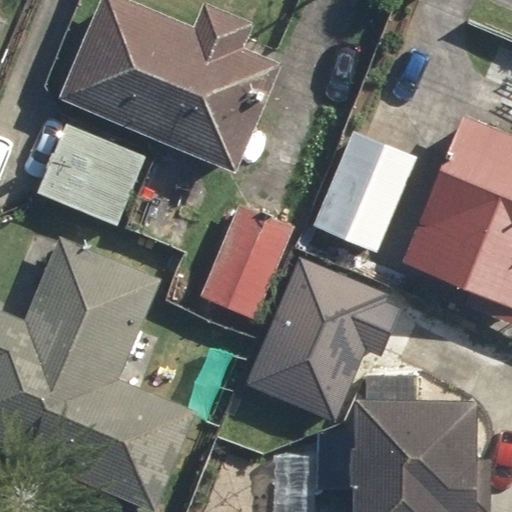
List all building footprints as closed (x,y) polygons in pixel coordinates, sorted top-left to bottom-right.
[(211,0),(202,22),(148,0),(108,0),(69,95),(246,168),(292,60),(252,43),(263,17),(220,0),(211,0)] [(511,127),(472,111),(411,257),(511,298),(511,127)] [(153,153),(75,120),(45,191),(123,224),(153,153)] [(427,152),(361,125),(320,222),(386,250),(427,152)] [(301,223),(246,200),(206,294),(261,317),(301,223)] [(170,275),(67,232),(31,317),(0,304),(0,442),(162,510),(205,408),(128,375),(170,275)] [(309,253),(255,380),(342,417),(373,345),(389,352),(409,303),(393,296),(396,289),(309,253)] [(488,391),(369,389),(367,511),(468,511),(468,506),(491,507),(492,451),(487,451),(488,391)]
